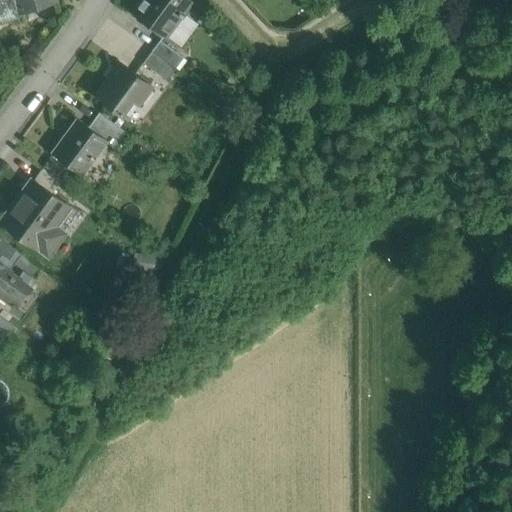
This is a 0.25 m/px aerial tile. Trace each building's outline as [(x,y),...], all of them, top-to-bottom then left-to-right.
[(0,0),(0,23),(19,18),(18,12),(56,0),(55,0),(0,0)] [(191,1),(189,0),(140,0),(131,12),(165,37),(180,16),(185,19),(187,16),(183,13),(191,1)] [(183,58),(159,40),(151,51),(175,69),(183,58)] [(151,51),(151,52),(143,63),(166,80),(175,69),(151,51)] [(151,86),(119,62),(95,95),(127,119),(151,86)] [(124,132),(99,113),(88,127),(106,140),(105,142),(113,147),(124,132)] [(88,127),(77,119),(52,153),(81,174),(83,172),(81,171),(91,157),(93,159),(95,157),(94,156),(105,142),(106,140),(88,127)] [(60,183),(41,169),(33,180),(52,194),(60,183)] [(33,180),(1,222),(37,249),(38,247),(48,254),(62,234),(53,227),(68,206),(52,194),(33,180)] [(21,254),(0,238),(0,262),(9,270),(21,254)] [(0,262),(0,294),(15,305),(29,286),(12,273),(12,272),(9,270),(0,262)] [(0,337),(6,342),(12,333),(0,324),(0,337)]
